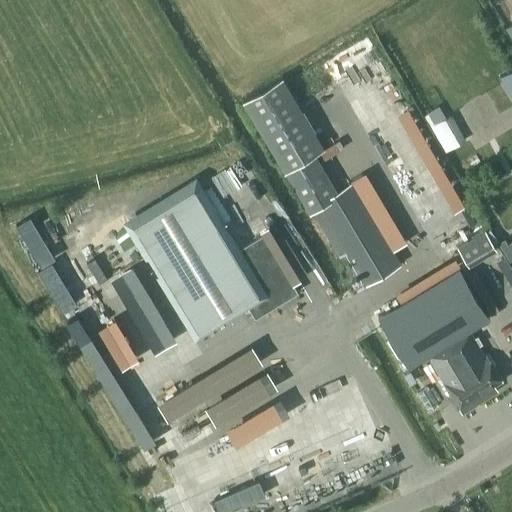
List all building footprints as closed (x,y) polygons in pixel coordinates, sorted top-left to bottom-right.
[(328,89),(381,60),(365,32),(312,61),(328,89)] [(511,69),(500,77),(511,95),(511,69)] [(400,261),(393,249),(404,243),(362,172),(351,178),(354,182),(339,191),(315,150),(324,145),(281,74),(243,97),(286,169),(287,168),(311,209),(320,204),(366,281),(400,261)] [(451,114),(431,126),(446,150),(466,138),(451,114)] [(452,209),(463,202),(414,123),(403,130),(452,209)] [(425,213),(385,134),(369,142),(409,221),(425,213)] [(131,222),(197,330),(244,301),(255,317),(297,291),(262,233),(233,251),(193,184),(131,222)] [(484,230),(457,246),(469,266),(496,250),(484,230)] [(44,294),(57,288),(43,260),(31,265),(44,294)] [(153,290),(145,294),(130,261),(120,266),(156,345),(174,337),(153,290)] [(459,266),(377,315),(408,366),(427,354),(443,380),(442,380),(461,412),(497,389),(494,384),(502,379),(486,352),(484,353),(469,329),(489,317),(459,266)] [(133,359),(96,286),(76,295),(113,369),(133,359)] [(162,414),(267,362),(258,343),(152,395),(162,414)] [(266,385),(303,365),(295,352),(259,372),(266,385)] [(255,372),(202,405),(213,423),(266,389),(255,372)] [(137,414),(126,420),(140,446),(151,440),(137,414)] [(335,474),(343,492),(376,477),(368,460),(335,474)]
